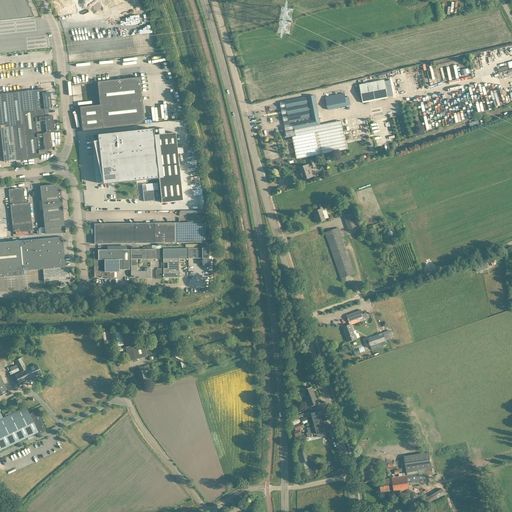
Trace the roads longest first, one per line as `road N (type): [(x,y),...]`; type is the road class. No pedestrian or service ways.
road 1 (secondary): [(203,0),(263,254),(284,487)]
road 2 (unclassified): [(348,476),(213,0)]
road 3 (unclassified): [(206,509),(147,433),(111,353)]
road 4 (unclassified): [(61,165),(68,149),(58,36),(41,0)]
road 5 (unclassified): [(61,165),(75,191),(84,285)]
